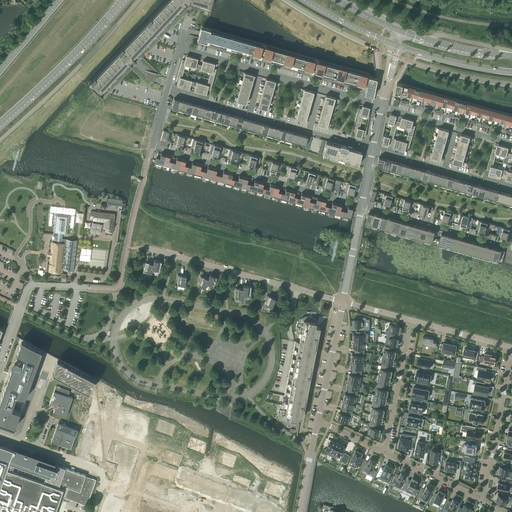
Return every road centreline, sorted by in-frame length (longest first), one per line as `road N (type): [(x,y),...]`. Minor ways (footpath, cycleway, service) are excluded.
road 1 (residential): [(360,206),(152,146),(167,90)]
road 2 (residential): [(371,149),(167,90)]
road 3 (residential): [(380,106),(178,47)]
road 4 (residential): [(143,247),(341,302)]
road 5 (secondary): [(0,127),(124,0)]
road 6 (residential): [(511,249),(360,206)]
road 7 (residential): [(511,351),(483,500)]
road 8 (residential): [(511,190),(371,149)]
road 9 (unclassified): [(0,361),(27,287),(89,288)]
road 10 (residential): [(511,143),(380,106)]
road 11 (residential): [(384,452),(409,320)]
road 12 (residential): [(318,420),(341,302)]
